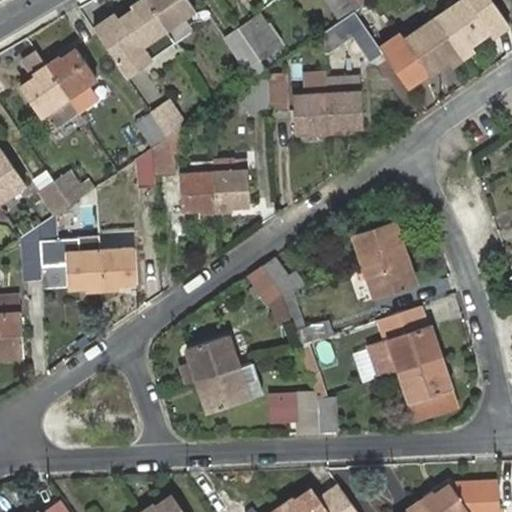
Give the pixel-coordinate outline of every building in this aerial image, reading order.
[(110,17),(94,28),(126,75),(175,41),(166,27),(147,0),(141,0),(132,6),(134,9),(120,19),(119,18),(113,23),(110,17)] [(147,0),(166,27),(193,8),(186,0),(147,0)] [(348,0),(327,0),(339,18),(354,8),(348,0)] [(364,0),(348,0),(354,8),(372,34),(385,26),(368,0),(365,0),(364,0)] [(462,0),(436,17),(463,56),(473,50),(471,44),(490,31),(469,0),(462,0)] [(372,34),(354,8),(339,18),(357,44),(372,34)] [(452,63),(463,56),(436,17),(406,39),(400,43),(405,52),(417,68),(421,75),(427,70),(429,73),(449,59),(452,63)] [(252,18),(239,27),(261,59),(274,51),(252,18)] [(261,59),(239,27),(225,37),(247,69),(261,59)] [(61,55),(47,64),(68,96),(96,76),(78,48),(63,58),(61,55)] [(47,64),(38,50),(25,59),(36,76),(21,86),(40,115),(68,96),(47,64)] [(406,76),(417,68),(405,52),(395,58),(406,76)] [(268,74),(270,111),(289,110),(287,71),(270,73),(268,74)] [(252,112),(270,111),(268,74),(250,86),(252,112)] [(327,94),(330,132),(346,131),(346,127),(363,126),(362,91),(327,94)] [(314,132),(330,132),(327,94),(294,96),(296,130),(314,129),(314,132)] [(169,100),(151,113),(167,136),(180,128),(185,124),(169,100)] [(167,136),(151,113),(137,123),(152,147),(167,136)] [(180,128),(167,136),(152,147),(154,177),(174,177),(173,157),(182,156),(180,128)] [(154,177),(152,147),(136,158),(139,189),(155,188),(154,177)] [(0,200),(25,184),(0,149),(0,148),(0,200)] [(214,171),(216,209),(233,208),(232,205),(251,203),(249,169),(214,171)] [(68,171),(54,181),(70,204),(84,194),(68,171)] [(201,210),(216,209),(214,171),(181,173),(183,208),(201,206),(201,210)] [(70,204),(54,181),(39,190),(55,214),(70,204)] [(56,253),(53,215),(38,225),(41,254),(56,253)] [(364,266),(399,254),(395,243),(400,241),(393,221),(353,235),(364,266)] [(38,225),(21,237),(21,238),(23,267),(41,266),(41,254),(38,225)] [(101,249),(104,287),(119,287),(119,283),(136,282),(134,247),(101,249)] [(87,289),(104,287),(101,249),(67,252),(70,286),(87,286),(87,289)] [(403,266),(399,254),(364,266),(374,299),(415,285),(408,265),(403,266)] [(275,257),(261,266),(281,294),(295,290),(275,257)] [(261,266),(250,274),(269,303),(281,294),(261,266)] [(0,350),(3,350),(4,356),(24,355),(19,293),(0,294),(0,350)] [(423,304),(382,318),(388,339),(370,345),(380,377),(399,370),(433,359),(440,357),(423,304)] [(323,321),(294,331),(299,346),(309,343),(328,336),(323,321)] [(201,378),(237,366),(226,334),(186,348),(191,363),(179,366),(185,383),(201,378)] [(314,343),(318,366),(333,363),(330,341),(314,343)] [(327,394),(309,343),(299,346),(315,391),(318,398),(327,394)] [(438,370),(433,359),(399,370),(411,401),(451,389),(444,368),(438,370)] [(247,398),(237,366),(201,378),(206,390),(201,392),(207,411),(247,398)] [(318,432),(318,398),(315,391),(297,392),(298,432),(318,432)] [(334,398),(318,398),(318,432),(335,431),(334,398)] [(493,511),(493,484),(482,485),(482,511),(493,511)] [(428,493),(416,500),(423,511),(482,511),(482,485),(446,486),(430,496),(428,493)] [(291,499),(277,508),(280,511),(319,511),(308,493),(293,502),(291,499)] [(151,505),(139,511),(176,511),(168,498),(153,508),(151,505)] [(423,511),(416,500),(402,509),(403,511),(423,511)]
